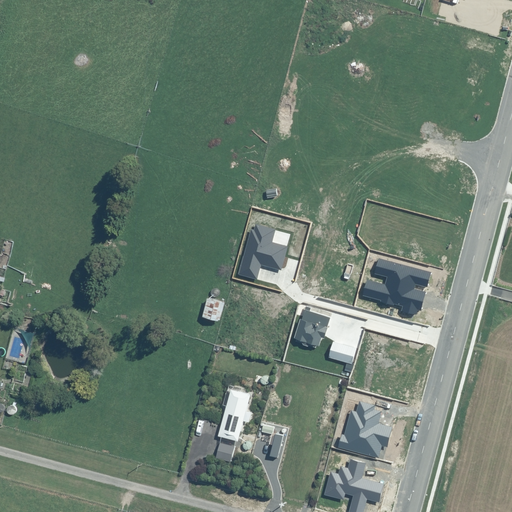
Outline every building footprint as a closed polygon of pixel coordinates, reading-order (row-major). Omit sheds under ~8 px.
[(223,300),(209,296),(197,340),(211,344),(223,300)] [(334,313),(306,304),(295,340),(319,347),(322,338),(325,339),(327,334),(337,337),(340,329),(330,326),(334,313)] [(372,317),(368,328),(387,334),(390,323),(372,317)] [(335,340),(330,357),(355,364),(359,348),(335,340)] [(252,392),(231,387),(218,434),(239,440),(252,392)] [(235,445),(221,441),(217,457),(231,461),(235,445)]
